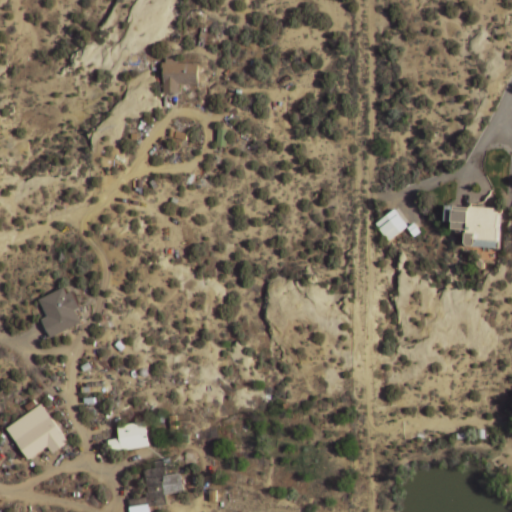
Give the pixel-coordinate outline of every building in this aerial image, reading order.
[(164,70),(164,94),(179,95),(179,85),(199,85),(200,64),(178,64),(178,60),(167,59),(167,63),(163,63),(163,70),(164,70)] [(495,210),(456,208),(454,230),(466,231),(465,247),(496,249),(499,214),(495,214),(495,210)] [(376,225),(395,210),(408,227),(388,242),(376,225)] [(407,229),(414,224),(420,233),(414,238),(407,229)] [(42,321),(51,338),(82,323),(76,311),(80,310),(72,294),(68,296),(65,289),(41,301),(49,318),(42,321)] [(8,430),(29,460),(48,447),(53,454),(69,443),(42,405),(8,430)] [(118,428),(146,423),(150,447),(111,454),(108,442),(120,440),(118,428)] [(128,501),(129,511),(149,511),(149,508),(167,505),(166,496),(184,493),(181,475),(167,477),(165,462),(156,463),(157,469),(144,471),(148,495),(146,496),(146,498),(128,501)]
